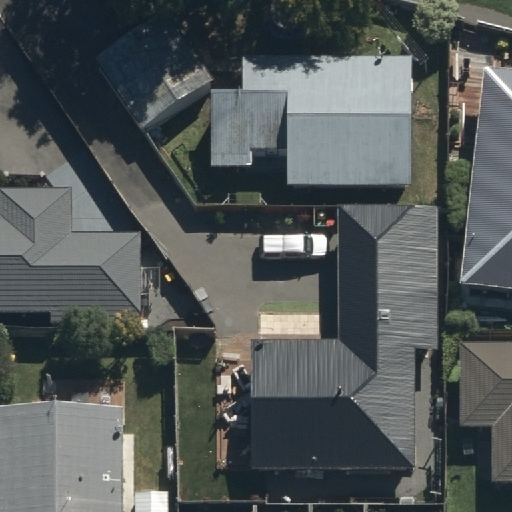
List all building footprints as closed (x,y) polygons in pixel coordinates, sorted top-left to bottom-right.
[(253,172),(287,172),(287,210),(418,210),(418,82),(210,82),(210,83),(210,185),(253,185),(253,172)] [(511,311),(511,96),(484,93),(461,306),(511,311)] [(75,206),(0,206),(0,331),(51,332),(51,338),(142,338),(142,252),(75,252),(75,206)] [(339,361),(253,361),(254,490),(417,489),(417,370),(439,370),(438,238),(339,238),(339,361)] [(511,364),(461,364),(461,446),(494,446),(493,502),(511,502),(511,364)] [(0,511),(125,511),(125,500),(126,430),(0,429),(0,511)]
